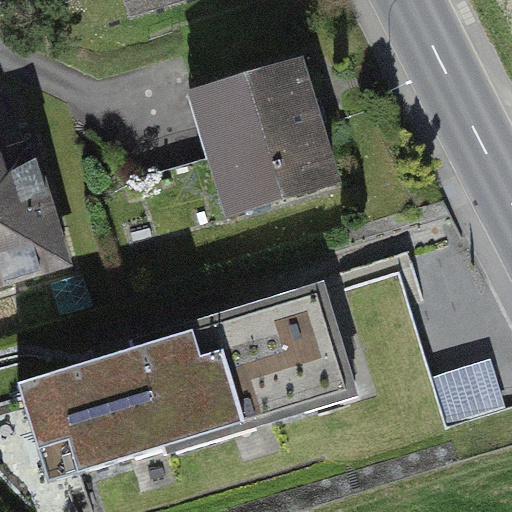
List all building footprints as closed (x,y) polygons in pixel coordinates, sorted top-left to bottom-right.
[(133,0),(140,25),(235,0),(133,0)] [(208,110),(241,218),(348,186),(315,77),(208,110)] [(58,165),(6,176),(0,183),(0,292),(81,277),(58,165)] [(467,234),(406,258),(446,359),(507,335),(467,234)] [(24,394),(55,499),(363,409),(332,304),(24,394)]
